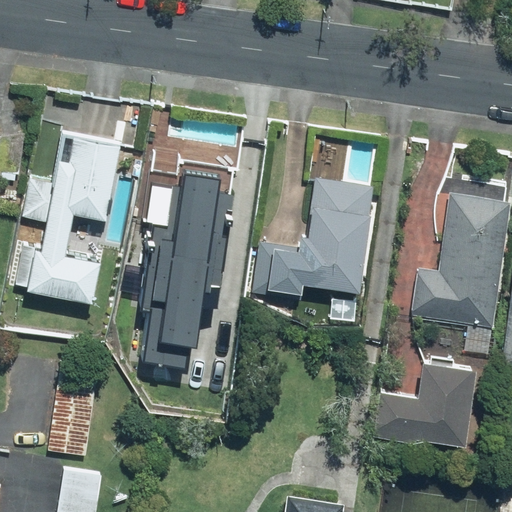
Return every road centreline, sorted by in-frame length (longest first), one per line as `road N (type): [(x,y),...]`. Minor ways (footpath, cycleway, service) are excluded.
road 1 (tertiary): [(511,83),(0,10)]
road 2 (unknown): [(408,68),(352,473)]
